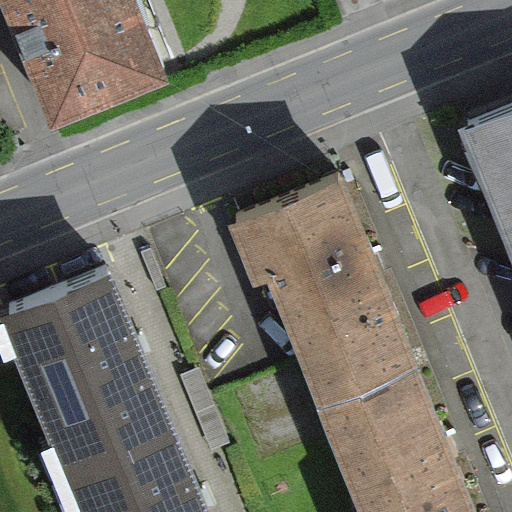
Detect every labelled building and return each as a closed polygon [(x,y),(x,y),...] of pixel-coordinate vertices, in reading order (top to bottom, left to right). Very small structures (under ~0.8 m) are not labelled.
[(15,0),(52,93),(167,49),(148,0),(15,0)] [(511,258),(511,99),(458,121),(511,258)] [(344,160),(230,205),(255,268),(268,262),(319,391),(421,351),(344,160)] [(144,325),(112,247),(0,291),(0,292),(63,449),(176,403),(144,325)] [(484,511),(421,351),(319,391),(367,511),(484,511)] [(88,511),(219,511),(212,494),(176,403),(63,449),(88,511)]
